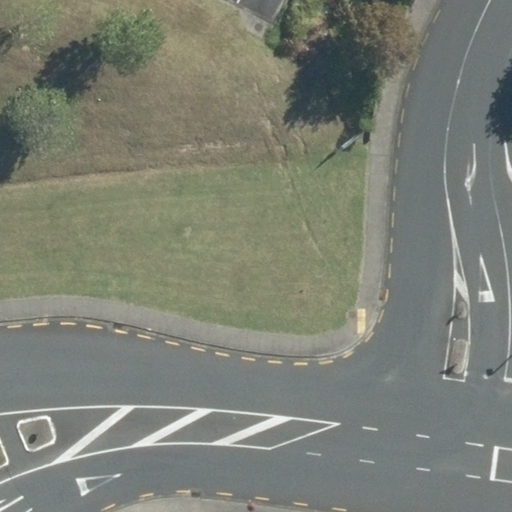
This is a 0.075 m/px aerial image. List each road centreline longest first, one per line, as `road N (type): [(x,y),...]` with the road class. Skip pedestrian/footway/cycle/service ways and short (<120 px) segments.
road 1 (unclassified): [(248,433),(511,463)]
road 2 (unclassified): [(0,398),(248,433)]
road 3 (unclassified): [(248,433),(92,476),(29,511)]
